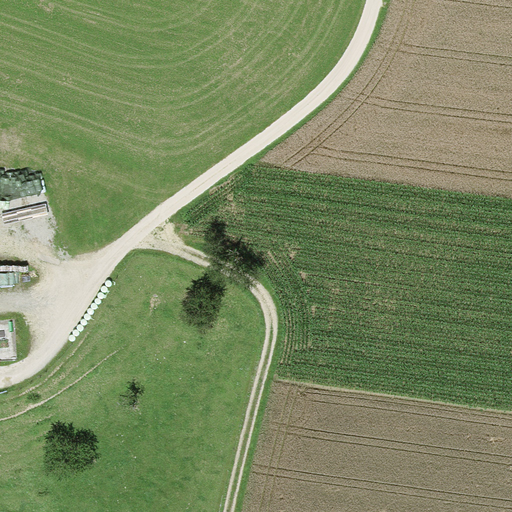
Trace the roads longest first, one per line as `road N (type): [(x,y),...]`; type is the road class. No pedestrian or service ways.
road 1 (track): [(380,0),(359,54),(331,84),(102,270),(33,373),(0,385)]
road 2 (track): [(230,511),(273,339),(271,305),(248,279),(144,233)]
